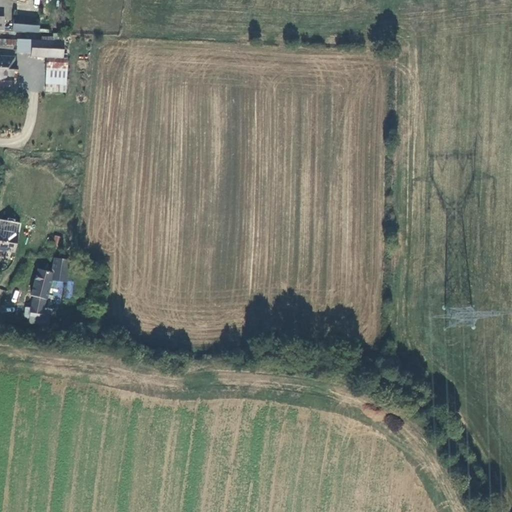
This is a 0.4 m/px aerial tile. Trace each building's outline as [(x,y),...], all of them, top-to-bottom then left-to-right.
[(11,19),(0,18),(0,32),(11,33),(11,19)] [(45,20),(20,20),(20,30),(45,31),(45,20)] [(38,54),(52,55),(53,39),(67,40),(67,35),(58,35),(58,37),(47,36),(47,39),(23,37),(22,41),(33,41),(32,51),(36,52),(38,54)] [(22,51),(32,51),(33,41),(22,41),(23,37),(0,36),(0,38),(0,43),(11,45),(11,44),(22,44),(22,51)] [(67,56),(68,40),(67,40),(53,39),(52,55),(67,56)] [(67,56),(52,55),(50,89),(69,91),(71,58),(67,56)] [(14,58),(0,57),(0,72),(0,79),(13,80),(14,58)] [(0,249),(19,252),(20,233),(16,232),(5,230),(5,232),(0,231),(0,249)] [(34,294),(49,297),(57,272),(42,268),(34,294)] [(36,308),(35,320),(43,322),(46,309),(36,308)]
